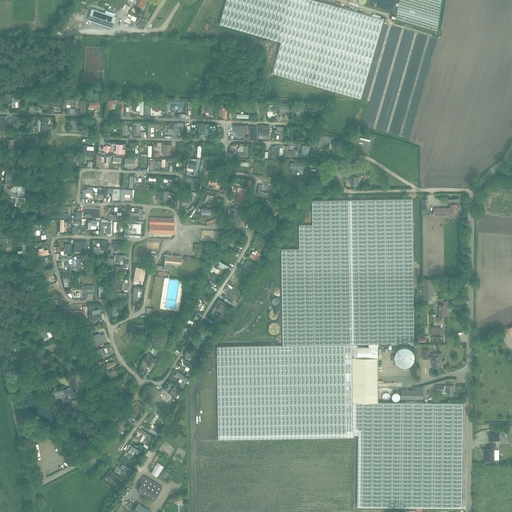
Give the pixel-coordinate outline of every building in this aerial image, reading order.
[(289,0),(226,0),(219,25),(278,41),(289,0)] [(384,20),(313,0),(289,0),(278,41),(281,42),(272,73),(361,98),(384,20)] [(84,19),(86,13),(75,9),(73,15),(84,19)] [(116,17),(92,9),(88,20),(112,28),(116,17)] [(81,21),(72,17),(70,22),(71,23),(70,28),(77,30),(81,21)] [(64,19),(57,33),(61,35),(68,23),(68,22),(64,19)] [(408,53),(411,48),(407,45),(403,50),(408,53)] [(395,62),(395,67),(406,67),(407,58),(400,58),(400,62),(395,62)] [(30,87),(30,82),(30,68),(25,68),(25,82),(18,82),(18,87),(30,87)] [(99,110),(99,102),(95,102),(95,104),(89,104),(88,111),(96,112),(96,110),(99,110)] [(111,113),(111,108),(115,108),(115,103),(107,103),(107,113),(111,113)] [(152,104),(152,113),(161,114),(161,104),(152,104)] [(279,107),(279,116),(288,116),(288,107),(279,107)] [(275,108),(269,109),(270,115),(268,115),(268,119),(276,119),(275,108)] [(216,113),(219,113),(219,119),(223,119),(223,122),(226,122),(227,109),(216,109),(216,113)] [(41,125),(41,133),(53,133),(53,129),(47,129),(47,125),(41,125)] [(160,126),(160,142),(170,142),(170,126),(160,126)] [(284,137),(284,130),(276,130),(276,133),(274,133),(274,137),(275,137),(275,141),(278,141),(278,137),(284,137)] [(332,156),(331,168),(341,169),(344,145),(334,143),(332,156)] [(101,157),(106,159),(110,150),(105,148),(101,157)] [(122,153),(123,148),(115,148),(115,158),(125,158),(125,153),(122,153)] [(162,148),(162,159),(171,159),(172,148),(162,148)] [(294,161),(309,161),(309,149),(301,149),(301,156),(298,156),(298,153),(294,153),(294,161)] [(351,181),(351,184),(351,186),(358,186),(358,177),(351,177),(346,177),(346,181),(351,181)] [(215,188),(215,191),(221,192),(221,180),(209,179),(209,188),(215,188)] [(103,183),(99,183),(98,189),(106,190),(107,181),(103,181),(103,183)] [(141,188),(136,188),(136,192),(145,193),(145,182),(141,181),(141,188)] [(2,193),(10,194),(11,197),(15,197),(17,195),(19,196),(20,198),(23,198),(24,196),(25,196),(27,185),(20,184),(4,182),(3,187),(12,188),(11,194),(2,193)] [(120,192),(120,183),(113,182),(113,187),(109,186),(108,191),(120,192)] [(238,190),(234,206),(242,208),(246,193),(238,190)] [(92,197),(92,192),(82,193),(82,201),(87,201),(87,198),(92,197)] [(107,197),(111,197),(111,204),(119,204),(118,197),(120,197),(120,192),(107,192),(107,197)] [(120,205),(125,205),(125,200),(132,201),(132,194),(121,193),(120,205)] [(379,402),(378,357),(378,353),(378,346),(359,346),(359,345),(414,344),(411,199),(312,201),(313,225),(299,225),(299,249),(281,250),(283,346),(216,348),(217,391),(218,440),(353,437),(353,435),(358,435),(358,506),(462,507),(463,403),(379,402)] [(450,204),(450,207),(450,208),(434,208),(434,216),(447,216),(447,215),(449,215),(449,216),(455,216),(455,212),(458,212),(458,204),(450,204)] [(83,211),(83,219),(99,220),(99,211),(83,211)] [(145,222),(145,217),(142,217),(142,213),(138,213),(138,216),(129,216),(129,219),(139,219),(139,222),(145,222)] [(174,219),(154,219),(150,218),(149,234),(174,234),(174,219)] [(101,232),(106,232),(106,237),(110,238),(111,225),(101,225),(101,232)] [(25,241),(19,243),(20,246),(24,245),(26,249),(30,248),(29,243),(26,244),(25,241)] [(205,253),(206,245),(195,245),(194,253),(205,253)] [(264,261),(254,253),(249,260),(260,267),(264,261)] [(169,264),(180,265),(181,257),(165,255),(164,269),(168,269),(169,264)] [(210,273),(218,277),(220,273),(225,275),(228,270),(215,263),(210,273)] [(247,264),(243,271),(252,276),(256,268),(247,264)] [(135,270),(132,286),(143,288),(146,272),(135,270)] [(434,296),(434,279),(424,279),(424,296),(434,296)] [(234,284),(232,287),(242,292),(244,289),(234,284)] [(98,290),(98,299),(101,299),(101,295),(106,295),(106,290),(98,290)] [(133,290),(133,303),(137,303),(137,300),(141,300),(141,293),(139,293),(140,290),(133,290)] [(440,327),(430,327),(430,337),(442,338),(442,323),(443,323),(443,315),(447,316),(447,308),(447,301),(441,301),(441,304),(439,304),(439,316),(440,316),(440,317),(437,317),(437,323),(440,323),(440,327)] [(221,308),(216,314),(224,321),(229,314),(221,308)] [(70,321),(87,321),(87,309),(82,309),(82,314),(70,314),(70,321)] [(44,322),(37,326),(43,339),(48,336),(46,333),(49,331),(44,322)] [(279,328),(280,327),(279,326),(279,325),(279,324),(278,324),(277,322),(275,322),(274,322),(272,322),(271,323),(270,324),(269,325),(269,327),(269,329),(270,330),(271,331),(272,332),(273,332),(274,332),(276,332),(278,331),(279,330),(279,329),(279,328)] [(127,333),(115,335),(116,340),(124,339),(126,349),(130,348),(127,333)] [(395,354),(395,356),(395,358),(396,360),(396,361),(397,363),(399,364),(400,365),(402,366),(404,366),(406,366),(408,366),(409,365),(411,364),(412,363),(413,361),(414,360),(415,358),(415,356),(415,354),(414,352),(413,351),(412,349),(411,348),(409,347),(408,346),(406,346),(404,346),(402,346),(400,347),(399,348),(398,349),(396,351),(396,352),(395,354)] [(150,356),(159,360),(162,354),(159,352),(159,351),(153,348),(150,356)] [(131,354),(133,353),(132,350),(124,353),(126,359),(132,357),(131,354)] [(442,361),(442,358),(442,354),(433,354),(430,354),(430,350),(423,350),(423,358),(430,358),(433,358),(433,367),(441,367),(441,361),(442,361)] [(192,366),(196,368),(201,360),(193,355),(190,361),(194,363),(192,366)] [(146,367),(151,370),(155,363),(147,358),(145,362),(147,364),(146,367)] [(107,372),(116,368),(114,364),(105,368),(107,372)] [(192,374),(195,369),(184,364),(182,368),(192,374)] [(178,385),(181,387),(185,381),(177,375),(175,379),(179,382),(178,385)] [(76,395),(75,388),(76,388),(74,376),(69,377),(71,388),(71,389),(71,390),(54,393),(55,399),(61,397),(62,398),(65,398),(66,399),(65,400),(68,402),(69,399),(69,398),(68,396),(76,395)] [(423,387),(413,387),(413,390),(401,390),(401,399),(423,399),(423,387)] [(168,397),(176,402),(181,394),(173,389),(168,397)] [(153,393),(149,400),(154,403),(159,396),(153,393)] [(164,398),(159,404),(169,411),(173,405),(164,398)] [(154,437),(158,432),(148,425),(144,430),(154,437)] [(139,434),(138,436),(142,439),(139,444),(142,446),(146,438),(139,434)] [(486,460),(494,460),(494,449),(496,449),(496,445),(490,445),(490,449),(485,449),(485,453),(486,453),(486,460)] [(134,468),(137,457),(135,456),(133,461),(129,459),(127,465),(134,468)] [(157,466),(151,476),(157,480),(163,470),(157,466)] [(145,477),(137,490),(154,501),(163,488),(145,477)]
